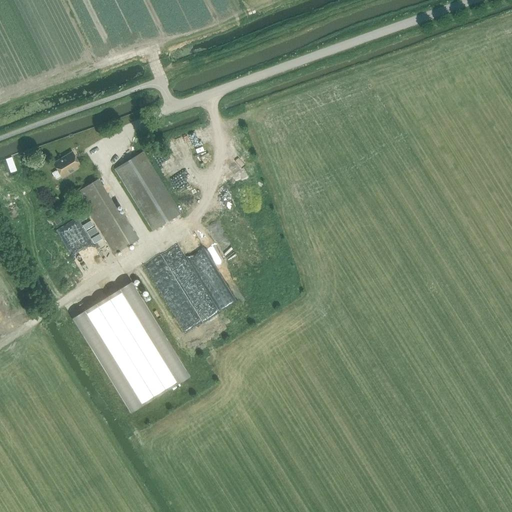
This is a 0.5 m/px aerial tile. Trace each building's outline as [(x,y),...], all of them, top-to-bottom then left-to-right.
[(115,169),(153,230),(180,214),(142,152),(115,169)] [(54,164),(62,178),(80,166),(72,153),(54,164)] [(76,192),(114,254),(136,241),(98,179),(76,192)] [(192,235),(180,241),(196,273),(208,267),(192,235)] [(170,258),(178,250),(171,244),(163,252),(170,258)] [(131,282),(72,319),(130,413),(189,376),(131,282)]
